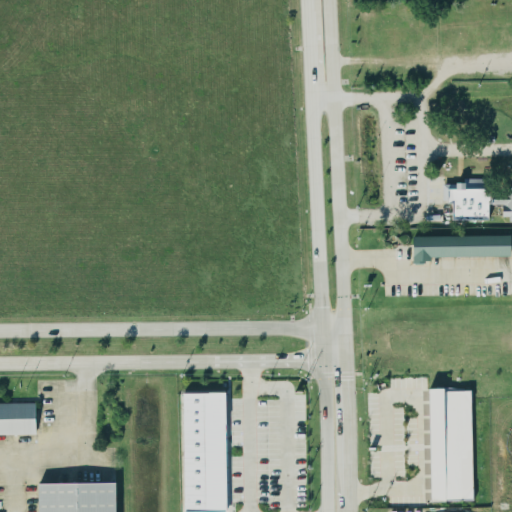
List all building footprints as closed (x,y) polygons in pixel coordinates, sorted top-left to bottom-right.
[(494,221),(494,180),(468,180),(468,185),(447,186),(447,203),(458,203),(458,222),(494,221)] [(436,259),(511,257),(511,247),(511,236),(418,238),(419,264),(436,264),(436,259)] [(477,391),(436,391),(436,501),(478,501),(477,391)] [(188,511),(232,511),(231,394),(187,395),(188,511)] [(0,436),(42,435),(41,403),(0,404),(0,436)] [(124,511),(124,485),(40,485),(40,511),(124,511)]
